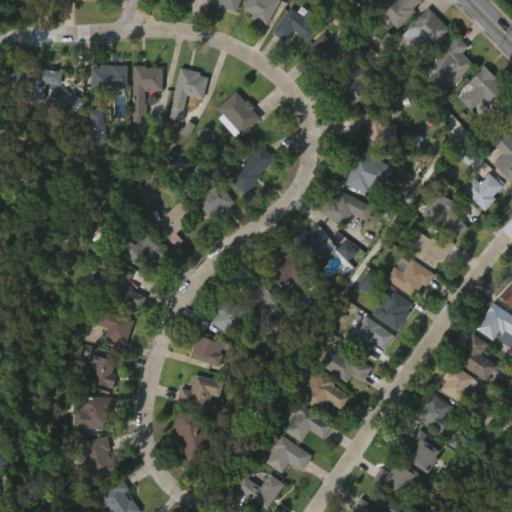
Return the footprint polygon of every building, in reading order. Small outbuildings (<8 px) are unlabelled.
[(64,0),(65,15),(52,16),(52,34),(87,33),(86,0),(64,0)] [(156,0),(157,29),(180,29),(180,16),(172,16),(172,9),(191,8),(191,0),(156,0)] [(242,0),(238,12),(226,8),(226,6),(214,0),(242,0)] [(281,0),(269,24),(261,20),(259,24),(251,19),(254,13),(245,9),(249,0),(281,0)] [(280,0),(275,9),(291,20),(298,9),(284,0),(280,0)] [(361,15),(353,23),(363,34),(388,10),(378,0),(355,0),(351,4),(361,15)] [(423,0),(415,8),(416,9),(400,26),(379,5),(384,0),(423,0)] [(203,34),(231,45),(242,21),(228,15),(231,9),(216,3),(203,34)] [(276,33),(272,31),(279,17),(257,6),(239,43),(247,47),(246,51),(263,60),(276,33)] [(293,7),(305,16),(311,8),(324,19),(308,39),(295,29),(286,41),(273,31),(293,7)] [(453,30),(429,53),(419,42),(413,47),(401,35),(430,7),(453,30)] [(392,34),(386,28),(372,42),(392,61),(417,35),(404,22),(392,34)] [(324,33),(336,45),(343,39),(353,51),(331,71),(322,61),(315,67),(302,53),(324,33)] [(475,63),(445,92),(430,77),(437,71),(430,64),(459,35),(470,46),(464,52),(475,63)] [(287,64),(300,71),(309,57),(284,41),(268,67),(281,75),(287,64)] [(397,68),(419,89),(445,61),(423,41),(397,68)] [(363,62),(371,75),(373,74),(378,77),(378,83),(370,88),(364,77),(350,86),(359,100),(349,106),(342,94),(334,99),(325,85),(363,62)] [(114,87),(114,92),(103,92),(103,88),(93,87),(93,67),(102,67),(102,64),(129,64),(129,88),(114,87)] [(161,68),(161,91),(144,91),(144,105),(146,105),(146,115),(142,115),(141,123),(130,122),(132,65),(161,68)] [(506,90),(492,104),(486,97),(473,110),(462,98),(475,86),(471,82),(483,69),(482,68),(486,65),(498,78),(496,79),(506,90)] [(204,96),(203,100),(189,96),(184,121),(170,117),(177,92),(176,92),(182,66),(202,71),(201,74),(209,76),(204,96)] [(47,84),(47,101),(30,102),(29,90),(11,93),(8,73),(33,69),(33,67),(64,70),(62,84),(47,84)] [(305,85),(337,99),(344,83),(312,69),(305,85)] [(457,86),(463,81),(453,70),(417,103),(438,126),(468,97),(457,86)] [(238,90),(247,101),(249,99),(256,107),(254,108),(262,117),(244,134),(242,132),(237,136),(220,117),(225,113),(220,107),(238,90)] [(123,99),(87,99),(87,120),(122,121),(123,99)] [(128,155),(140,155),(141,124),(157,124),(158,100),(129,99),(128,155)] [(42,117),(56,119),(57,106),(4,100),(1,125),(40,129),(42,117)] [(467,119),(454,132),(466,144),(479,131),(485,138),(501,121),(478,100),(463,115),(467,119)] [(165,152),(179,155),(185,127),(199,130),(203,107),(174,102),(165,152)] [(338,136),(360,136),(359,102),(351,102),(352,112),(338,112),(338,136)] [(104,107),(104,119),(105,119),(105,109),(112,109),(113,143),(95,143),(94,123),(91,123),(90,108),(104,107)] [(209,143),(233,172),(257,152),(233,123),(209,143)] [(511,180),(496,163),(505,154),(493,140),(504,129),(511,137),(511,180)] [(101,139),(85,140),(86,177),(102,177),(101,139)] [(257,182),(246,194),(230,179),(262,144),(277,157),(262,174),(263,175),(257,182)] [(358,153),(395,165),(386,193),(370,187),(369,191),(347,184),(352,169),(350,169),(353,160),(355,161),(358,153)] [(498,187),(488,196),(505,214),(511,207),(511,178),(500,166),(488,177),(498,187)] [(215,218),(213,219),(197,199),(211,188),(202,177),(212,169),(237,201),(215,218)] [(491,173),(505,185),(495,196),(497,198),(487,210),(465,190),(476,177),(482,182),(491,173)] [(241,225),(271,192),(255,178),(225,211),(241,225)] [(342,190),(375,207),(368,221),(353,213),(347,226),(322,213),(329,200),(330,200),(332,197),(337,200),(342,190)] [(455,211),(471,228),(459,239),(448,228),(452,225),(445,218),(442,224),(425,216),(437,191),(460,202),(455,211)] [(179,245),(177,247),(156,226),(181,201),(195,215),(177,233),(184,240),(179,245)] [(474,217),(468,212),(458,223),(480,244),(491,232),(489,229),(498,220),(484,207),(474,217)] [(192,230),(201,250),(228,237),(219,217),(192,230)] [(319,223),(332,238),(323,245),(331,254),(317,266),(294,239),(307,228),(309,231),(319,223)] [(316,247),(342,258),(346,248),(362,254),(368,239),(334,224),(329,236),(322,233),(316,247)] [(147,232),(176,254),(167,266),(158,259),(149,272),(127,255),(136,243),(138,245),(147,232)] [(438,232),(456,243),(444,262),(441,260),(436,268),(411,252),(423,233),(433,239),(438,232)] [(179,274),(171,266),(178,259),(175,255),(185,245),(174,234),(150,259),(172,281),(179,274)] [(291,245),(317,282),(304,292),(293,277),(281,285),(268,267),(281,258),(279,254),(291,245)] [(416,260),(437,274),(429,286),(425,284),(416,298),(388,279),(397,266),(405,271),(414,258),(416,260)] [(119,266),(135,273),(129,285),(135,288),(134,290),(148,297),(142,308),(139,306),(136,312),(96,291),(108,267),(116,272),(119,266)] [(133,297),(138,290),(154,302),(167,283),(141,266),(132,279),(125,274),(116,286),(133,297)] [(260,269),(281,301),(270,308),(268,305),(256,313),(246,297),(241,300),(232,286),(260,269)] [(353,285),(342,272),(331,282),(342,294),(353,285)] [(511,286),(511,304),(503,296),(511,286)] [(263,300),(274,318),(287,310),(292,318),(301,313),(286,287),(263,300)] [(395,291),(414,304),(409,310),(412,312),(399,330),(375,313),(381,304),(377,301),(385,291),(392,296),(395,291)] [(227,297),(247,311),(238,325),(240,327),(234,336),(213,322),(219,313),(215,311),(220,303),(222,304),(227,297)] [(511,313),(511,334),(503,329),(495,340),(478,328),(495,302),(511,313)] [(128,343),(126,346),(105,338),(109,328),(93,321),(99,306),(136,321),(128,343)] [(242,330),(255,345),(271,331),(258,316),(242,330)] [(396,335),(386,350),(372,340),(365,352),(350,342),(367,316),(396,335)] [(391,364),(409,338),(386,322),(368,348),(391,364)] [(232,343),(230,350),(224,348),(222,353),(225,354),(220,366),(193,356),(202,331),(223,338),(223,340),(232,343)] [(509,373),(502,383),(493,377),(490,382),(460,363),(469,348),(466,346),(474,333),(490,343),(483,354),(501,366),(500,367),(509,373)] [(471,362),(490,374),(492,372),(511,384),(511,352),(486,337),(471,362)] [(94,358),(103,361),(99,371),(120,379),(130,354),(100,343),(94,358)] [(335,343),(357,358),(358,357),(365,362),(366,361),(374,368),(364,382),(354,375),(348,383),(321,363),(335,343)] [(380,382),(389,367),(359,349),(346,370),(362,380),(366,374),(380,382)] [(115,372),(112,386),(86,381),(92,354),(115,359),(112,371),(115,372)] [(456,365),(480,381),(472,393),(470,391),(462,403),(442,390),(448,381),(445,378),(456,365)] [(352,399),(344,411),(328,401),(321,411),(303,399),(305,396),(299,392),(316,368),(336,381),(334,385),(353,398),(352,399)] [(225,381),(221,397),(218,397),(217,401),(211,399),(209,410),(178,403),(182,387),(193,390),(196,375),(225,381)] [(451,422),(444,433),(418,415),(433,393),(453,406),(445,417),(451,422)] [(113,399),(111,429),(75,428),(76,409),(86,410),(87,396),(113,397),(113,399)] [(468,411),(446,397),(437,412),(440,414),(435,424),(453,435),(468,411)] [(333,427),(326,439),(311,429),(303,442),(286,431),(295,418),(287,412),(295,399),(335,425),(333,427)] [(213,435),(208,463),(185,458),(176,424),(179,409),(213,416),(210,434),(213,435)] [(421,429),(446,446),(430,470),(396,448),(404,437),(413,443),(421,429)] [(105,462),(106,431),(70,430),(69,461),(105,462)] [(0,432),(7,431),(13,465),(0,467),(0,432)] [(311,460),(303,471),(290,463),(283,473),(267,463),(276,449),(273,447),(282,434),(314,455),(311,460)] [(109,451),(112,465),(115,464),(117,472),(83,479),(78,451),(85,450),(83,441),(109,436),(112,450),(109,451)] [(179,492),(204,487),(195,447),(170,452),(179,492)] [(405,476),(400,472),(392,484),(423,504),(439,479),(414,463),(405,476)] [(415,475),(401,496),(384,485),(398,464),(415,475)] [(297,504),(307,487),(276,468),(260,496),(278,507),(284,496),(297,504)] [(88,511),(111,508),(103,469),(77,474),(84,511),(88,511)] [(286,485),(268,510),(237,488),(246,476),(262,487),(271,474),(286,485)] [(126,493),(131,501),(134,499),(142,511),(113,511),(101,494),(84,506),(79,497),(92,488),(94,492),(118,476),(128,491),(126,493)] [(384,506),(376,500),(370,510),(373,511),(409,511),(414,506),(393,493),(384,506)] [(353,511),(362,498),(375,506),(379,499),(394,508),(391,511),(353,511)]
